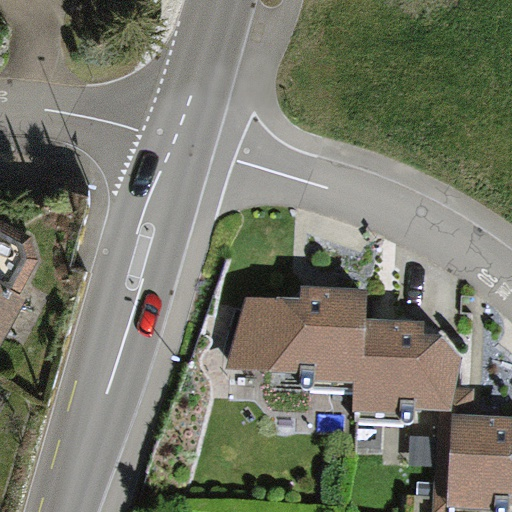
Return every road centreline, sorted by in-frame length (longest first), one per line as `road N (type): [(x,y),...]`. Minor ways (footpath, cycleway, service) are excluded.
road 1 (tertiary): [(66,511),(175,138)]
road 2 (residential): [(175,138),(339,191),(437,235),(511,288)]
road 3 (residential): [(175,138),(69,112),(0,111)]
road 4 (tertiary): [(175,138),(219,0)]
